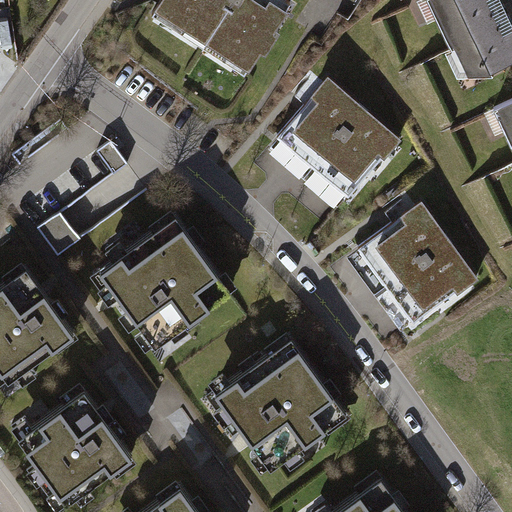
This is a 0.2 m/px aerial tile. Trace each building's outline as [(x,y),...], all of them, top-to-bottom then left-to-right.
[(269,0),(152,0),(149,5),(244,66),(282,8),(269,0)] [(511,35),(494,0),(422,0),(463,79),(485,80),(511,66),(511,35)] [(401,136),(327,73),(307,96),(315,102),(292,128),(352,180),(376,152),(382,157),(401,136)] [(511,100),(489,112),(511,157),(511,100)] [(111,137),(97,147),(114,171),(128,161),(111,137)] [(477,277),(420,199),(398,216),(403,222),(373,243),(420,307),(451,285),(456,292),(477,277)] [(219,295),(167,226),(90,282),(142,352),(219,295)] [(67,337),(13,274),(0,285),(0,392),(1,394),(67,337)] [(334,416),(286,350),(214,403),(262,469),(334,416)] [(78,394),(9,439),(56,508),(124,463),(78,394)] [(405,511),(378,476),(329,511),(405,511)] [(193,511),(175,487),(140,511),(193,511)]
